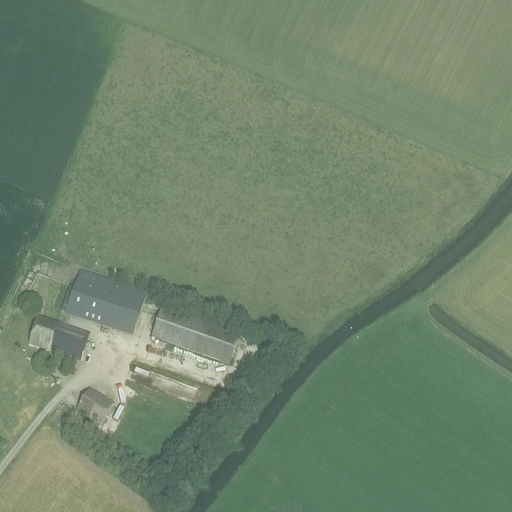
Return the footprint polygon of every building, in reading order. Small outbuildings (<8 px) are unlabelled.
[(134,335),(148,293),(81,271),(75,288),(71,287),(63,312),(134,335)] [(230,366),(240,336),(163,309),(159,318),(154,317),(152,322),(157,324),(152,339),(230,366)] [(39,318),(30,345),(81,362),(91,334),(59,324),(59,325),(39,318)] [(174,369),(175,364),(162,360),(160,365),(174,369)] [(114,404),(95,392),(90,390),(77,412),(101,426),(114,404)]
